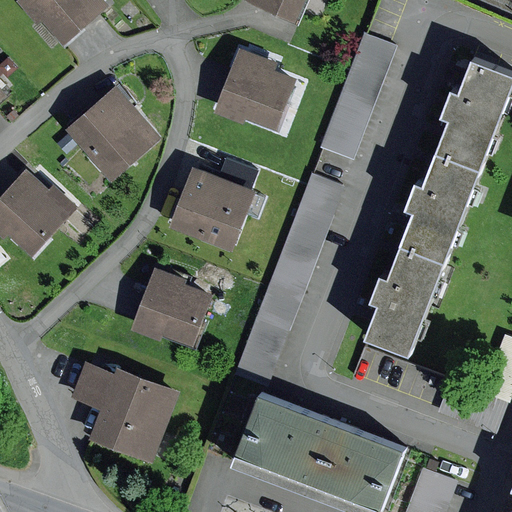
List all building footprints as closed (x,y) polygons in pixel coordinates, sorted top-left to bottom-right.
[(100,0),(19,0),(17,2),(55,47),(105,5),(100,0)] [(309,0),(247,0),(300,22),(309,0)] [(402,27),(409,0),(385,0),(380,20),(402,27)] [(397,49),(361,37),(320,151),(356,164),(397,49)] [(274,63),(236,49),(213,111),(274,133),(293,81),(270,73),(274,63)] [(505,77),(456,59),(421,154),(470,172),(505,77)] [(114,87),(65,127),(109,180),(158,140),(114,87)] [(470,172),(421,154),(388,246),(435,264),(470,172)] [(256,193),(191,166),(169,220),(234,247),(256,193)] [(27,167),(0,197),(0,231),(31,259),(75,209),(27,167)] [(344,188),(308,175),(237,372),(272,385),(344,188)] [(435,264),(388,246),(353,338),(399,356),(435,264)] [(213,295),(153,272),(130,328),(191,352),(213,295)] [(511,397),(511,336),(492,390),(511,397)] [(111,373),(88,364),(75,395),(105,408),(93,437),(149,460),(179,389),(115,362),(111,373)] [(396,448),(247,391),(223,455),(372,511),(396,448)] [(454,391),(447,408),(491,427),(499,410),(454,391)] [(452,511),(461,474),(424,466),(413,511),(452,511)] [(511,511),(511,484),(501,511),(511,511)]
